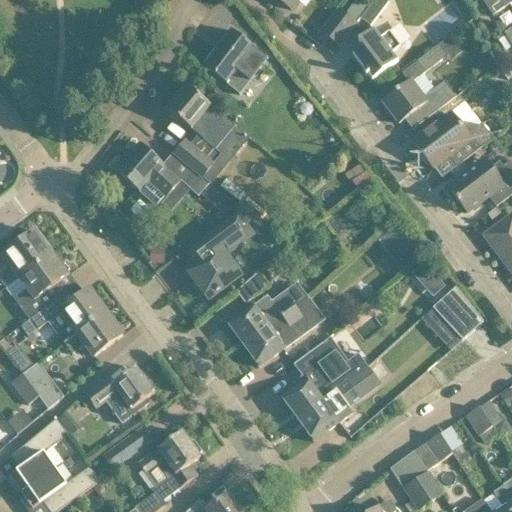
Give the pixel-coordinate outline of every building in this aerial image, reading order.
[(300,0),(277,0),(292,11),(300,0)] [(371,28),(389,4),(384,0),(375,0),(361,20),(371,28)] [(511,0),(481,0),(493,17),(510,6),(511,8),(511,0)] [(339,11),(334,18),(321,33),(340,47),(357,24),(339,11)] [(231,31),(203,68),(239,96),(240,97),(241,95),(240,95),(266,60),(267,61),(268,59),(231,31)] [(362,48),(353,55),(366,73),(364,74),(367,78),(369,76),(373,81),(398,62),(392,54),(401,48),(389,33),(381,39),(374,31),(358,43),(362,48)] [(439,46),(417,63),(426,74),(448,57),(439,46)] [(427,73),(434,87),(445,81),(437,68),(427,73)] [(411,81),(398,91),(382,103),(399,125),(405,121),(413,131),(429,119),(457,98),(445,83),(424,99),(411,81)] [(187,87),(167,111),(180,122),(173,131),(172,130),(171,131),(182,140),(170,153),(199,177),(207,184),(219,169),(216,167),(232,148),(217,136),(227,125),(230,122),(187,87)] [(452,115),(430,132),(414,144),(433,170),(449,158),(457,168),(461,165),(493,140),(482,125),(468,135),(452,115)] [(140,193),(158,209),(182,182),(140,145),(116,172),(140,193)] [(189,188),(199,177),(170,153),(162,164),(182,182),(189,188)] [(489,198),(497,208),(511,196),(511,165),(510,163),(504,168),(500,163),(491,169),(484,161),(470,172),(464,177),(457,182),(448,189),(457,201),(456,201),(458,205),(459,204),(467,214),(489,198)] [(464,177),(470,172),(463,163),(461,165),(457,168),(451,173),(457,182),(464,177)] [(189,188),(188,189),(198,198),(208,185),(199,177),(189,188)] [(208,185),(201,194),(231,219),(238,213),(240,212),(208,185)] [(206,296),(209,300),(228,286),(227,284),(229,282),(230,284),(238,278),(236,277),(239,274),(222,252),(236,241),(239,245),(254,234),(238,213),(184,254),(193,265),(186,270),(196,283),(194,285),(203,298),(206,296)] [(511,216),(485,237),(511,272),(511,216)] [(396,227),(377,241),(400,271),(419,256),(396,227)] [(0,276),(11,268),(20,280),(53,255),(36,232),(0,258),(0,276)] [(151,248),(150,262),(163,263),(165,250),(151,248)] [(69,277),(53,255),(20,280),(28,291),(15,300),(30,321),(32,320),(55,302),(48,292),(69,277)] [(259,273),(237,293),(237,294),(239,293),(248,305),(270,288),(259,273)] [(299,283),(284,293),(285,294),(272,303),(268,297),(254,307),(253,306),(227,325),(244,347),(296,310),(309,298),(299,283)] [(456,289),(433,310),(463,342),(483,323),(456,289)] [(32,320),(21,329),(28,338),(39,330),(48,323),(49,322),(58,333),(57,334),(65,345),(106,314),(90,292),(84,296),(65,310),(58,300),(55,302),(32,320)] [(296,310),(244,347),(259,369),(285,350),(326,321),(311,299),(310,298),(296,310)] [(123,337),(106,314),(65,345),(72,354),(84,345),(94,358),(123,337)] [(297,388),(282,399),(298,421),(368,369),(359,355),(348,363),(345,365),(336,353),(331,357),(323,345),(294,366),(303,378),(294,384),(297,388)] [(23,376),(40,398),(51,390),(34,368),(23,376)] [(110,380),(87,396),(97,410),(106,403),(110,409),(108,411),(112,418),(115,416),(122,425),(134,416),(150,404),(147,400),(155,395),(136,369),(114,385),(110,380)] [(368,369),(298,421),(314,443),(342,423),(353,415),(348,407),(379,384),(368,369)] [(12,384),(17,390),(29,406),(40,398),(23,376),(12,384)] [(481,438),(482,437),(493,429),(480,409),(467,417),(481,438)] [(19,434),(34,422),(24,410),(9,422),(19,434)] [(67,414),(57,421),(62,427),(65,430),(71,425),(72,420),(67,414)] [(57,421),(11,458),(20,470),(9,477),(21,494),(56,470),(45,455),(69,438),(62,427),(57,421)] [(144,427),(102,457),(113,471),(154,441),(144,427)] [(190,443),(183,433),(166,445),(158,451),(159,452),(139,466),(147,476),(159,468),(168,480),(152,492),(154,495),(139,506),(144,511),(159,511),(165,508),(162,504),(198,478),(194,472),(193,473),(189,467),(201,458),(199,456),(201,455),(202,452),(195,442),(192,442),(190,443)] [(440,436),(427,445),(414,453),(414,454),(427,473),(440,464),(453,456),(440,436)] [(67,486),(56,470),(21,494),(33,511),(43,503),(49,511),(59,511),(101,482),(91,469),(67,486)] [(403,491),(417,511),(441,494),(428,474),(403,491)] [(511,479),(502,486),(511,501),(511,479)] [(493,511),(511,511),(511,501),(502,486),(493,492),(502,506),(493,511)] [(188,511),(239,511),(228,495),(206,511),(199,501),(188,511)] [(471,507),(464,511),(490,511),(483,501),(482,500),(471,507)]
